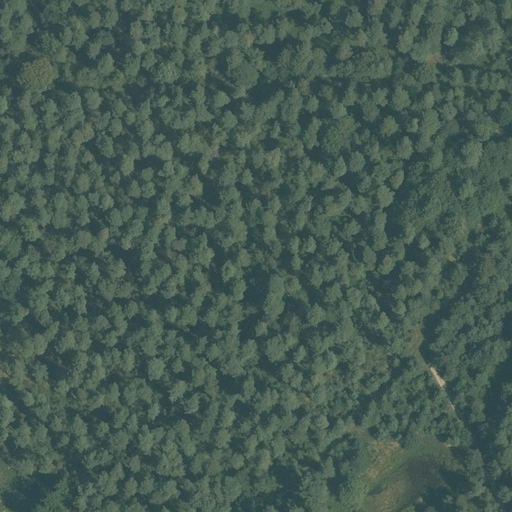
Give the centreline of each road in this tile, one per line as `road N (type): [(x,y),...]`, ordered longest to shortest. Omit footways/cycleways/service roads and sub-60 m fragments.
road 1 (track): [(0,79),(138,89),(377,78),(511,103)]
road 2 (track): [(253,511),(323,453),(415,356),(511,201)]
road 3 (unknown): [(424,342),(390,223),(392,183),(425,82),(416,0)]
road 4 (track): [(496,511),(424,342)]
